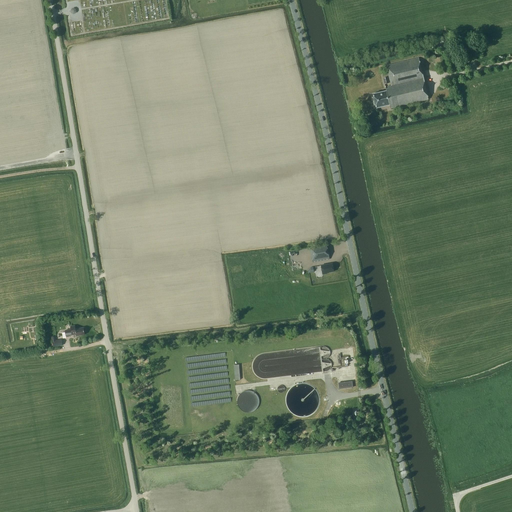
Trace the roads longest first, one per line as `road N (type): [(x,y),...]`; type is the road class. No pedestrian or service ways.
road 1 (secondary): [(413,511),(291,0)]
road 2 (unclassified): [(135,508),(50,0)]
road 3 (track): [(107,344),(365,312)]
